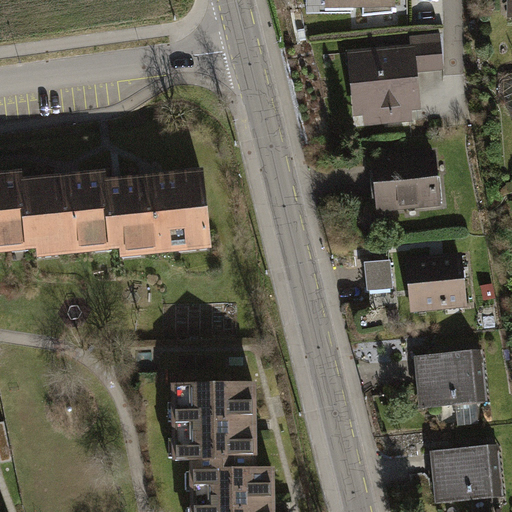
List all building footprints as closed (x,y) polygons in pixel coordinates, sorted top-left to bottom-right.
[(395,0),(322,0),(322,15),(354,15),(354,9),(395,9),(395,0)] [(406,46),(348,49),(351,112),(364,112),(365,125),(414,123),(413,109),(422,109),(421,73),(444,71),(442,35),(405,37),(406,46)] [(439,152),(373,155),(375,211),(441,208),(439,152)] [(0,250),(38,248),(32,178),(32,168),(0,170),(0,250)] [(38,256),(123,250),(117,180),(117,171),(69,175),(32,178),(38,248),(38,256)] [(217,252),(210,173),(165,176),(117,180),(123,250),(123,259),(217,252)] [(465,254),(407,258),(411,315),(468,311),(465,254)] [(393,259),(366,262),(369,290),(396,287),(393,259)] [(482,354),(416,358),(419,408),(485,404),(482,354)] [(171,384),(172,467),(193,466),(254,466),(253,383),(171,384)] [(499,448),(432,453),(437,506),(503,501),(499,448)] [(193,466),(193,511),(275,511),(275,466),(254,466),(193,466)]
